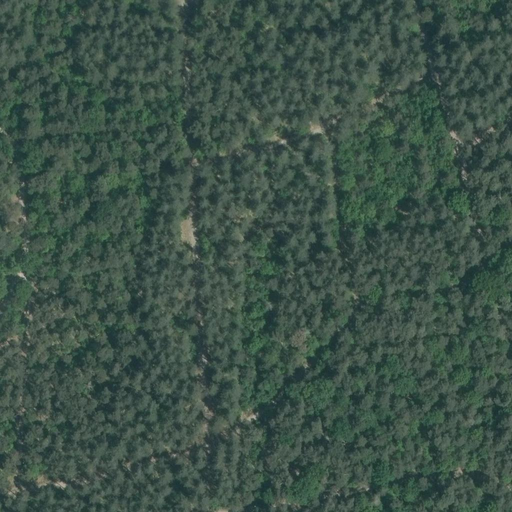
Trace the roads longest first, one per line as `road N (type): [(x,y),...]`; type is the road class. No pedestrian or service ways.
road 1 (track): [(0,493),(89,484),(235,424),(362,308),(483,264)]
road 2 (track): [(214,511),(175,0)]
road 3 (track): [(511,364),(411,0)]
road 4 (track): [(208,511),(269,511),(401,477),(511,481)]
road 5 (track): [(191,182),(257,178),(415,94),(431,76)]
